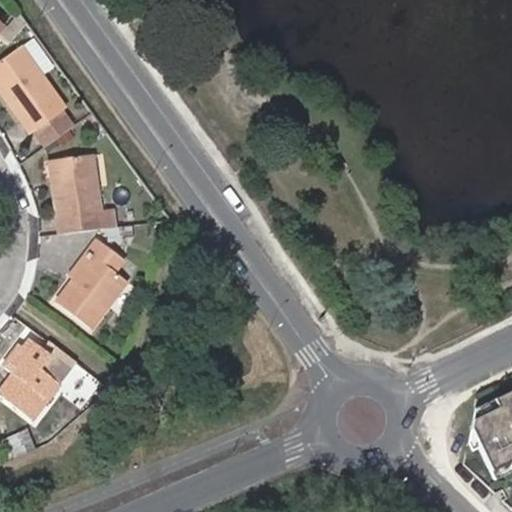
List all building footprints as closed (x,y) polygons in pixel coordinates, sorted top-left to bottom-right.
[(51,94),(17,49),(0,61),(0,96),(17,119),(28,134),(62,108),(51,94)] [(49,164),(56,220),(98,215),(97,202),(92,158),(49,164)] [(98,215),(56,220),(59,237),(111,231),(115,230),(113,213),(103,214),(98,215)] [(115,230),(111,231),(112,242),(137,240),(135,228),(115,230)] [(66,317),(102,338),(132,290),(117,282),(125,268),(99,252),(90,267),(95,270),(80,294),(66,317)] [(9,381),(5,379),(0,386),(0,399),(28,420),(55,382),(37,369),(46,355),(24,340),(17,349),(4,369),(9,373),(12,376),(9,381)] [(4,369),(17,349),(13,347),(0,367),(4,369)] [(511,391),(472,411),(466,445),(470,453),(477,450),(493,482),(511,472),(511,391)] [(24,438),(14,443),(17,449),(28,444),(24,438)]
